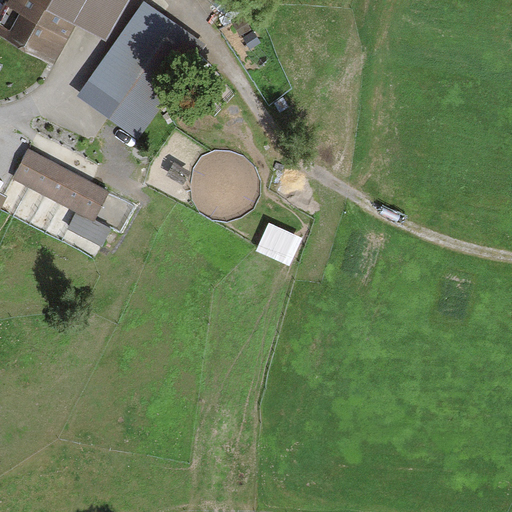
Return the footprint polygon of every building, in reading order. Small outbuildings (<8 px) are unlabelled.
[(6,0),(0,11),(0,34),(48,61),(73,18),(90,28),(105,0),(6,0)] [(169,31),(139,9),(77,98),(107,119),(169,31)] [(401,63),(363,51),(347,103),(384,115),(401,63)] [(477,124),(439,113),(424,166),(462,177),(477,124)] [(102,191),(26,153),(14,177),(90,215),(102,191)] [(270,223),(258,252),(292,266),(304,237),(270,223)]
